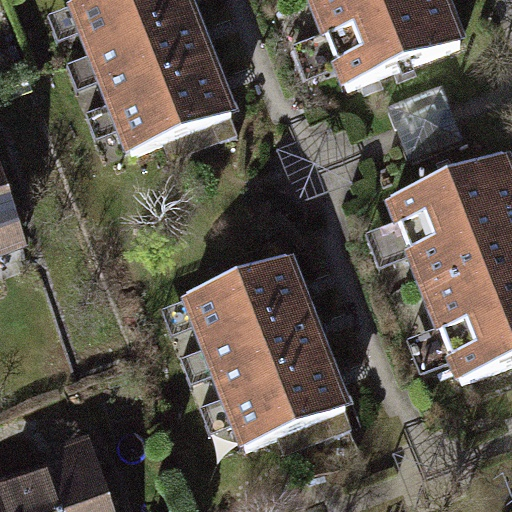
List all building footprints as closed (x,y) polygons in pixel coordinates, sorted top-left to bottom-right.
[(189,0),(76,0),(133,142),(231,104),(189,0)] [(440,0),(313,0),(342,79),(454,38),(440,0)] [(511,169),(504,148),(393,189),(461,370),(511,350),(511,169)] [(0,149),(0,251),(31,241),(0,149)] [(292,257),(184,298),(240,445),(348,404),(292,257)] [(116,511),(92,440),(0,472),(0,511),(116,511)]
